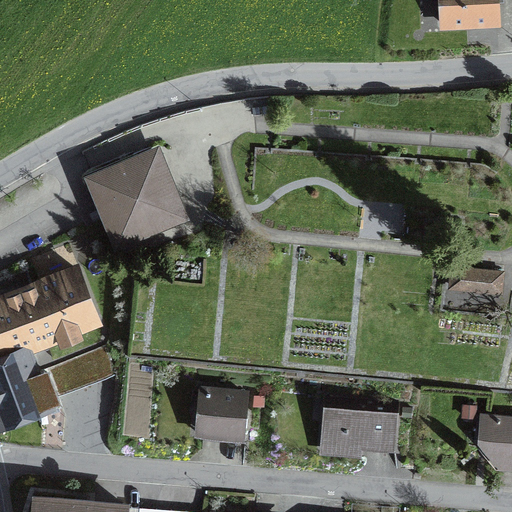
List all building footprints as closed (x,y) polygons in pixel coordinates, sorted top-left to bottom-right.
[(442,0),(443,24),(496,21),(495,0),(442,0)] [(94,179),(119,239),(143,229),(138,215),(149,210),(140,188),(164,178),(155,154),(94,179)] [(0,296),(0,349),(29,339),(32,345),(47,340),(44,333),(57,328),(59,332),(76,326),(74,321),(94,314),(76,268),(0,296)] [(453,268),(452,287),(500,292),(501,273),(453,268)] [(105,344),(47,367),(58,396),(116,374),(105,344)] [(0,358),(0,419),(0,420),(44,404),(24,349),(0,358)] [(202,431),(241,435),(245,393),(206,389),(202,431)] [(328,422),(326,448),(356,451),(357,440),(391,443),(394,403),(333,398),(331,423),(328,422)] [(483,441),(501,463),(511,463),(511,417),(496,416),(494,432),(483,441)] [(35,497),(33,511),(124,511),(125,505),(35,497)]
